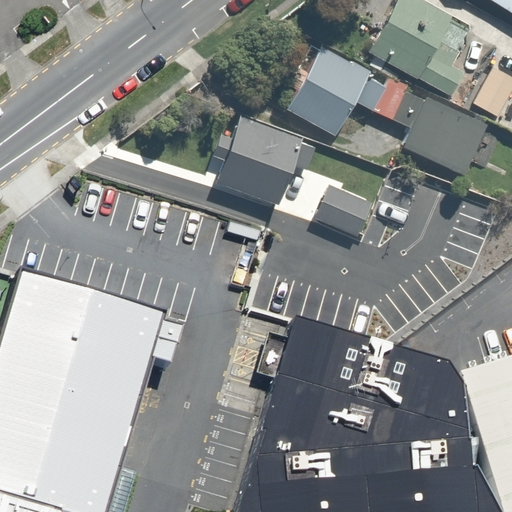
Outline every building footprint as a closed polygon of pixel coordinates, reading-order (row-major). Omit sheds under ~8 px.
[(464,24),(419,0),(392,0),(363,54),(448,101),(462,74),(443,64),(464,24)] [(511,0),(491,0),(511,12),(511,0)] [(425,98),(320,47),(289,112),(329,132),(346,96),(411,128),(412,126),(425,98)] [(511,91),(511,64),(486,53),(464,104),(500,119),(511,91)] [(425,98),(412,126),(401,151),(457,175),(465,158),(482,165),(497,130),(425,98)] [(306,174),(313,153),(234,125),(214,181),(277,203),(289,168),(306,174)] [(370,204),(325,186),(310,221),(355,240),(370,204)] [(181,208),(137,194),(126,230),(170,244),(181,208)] [(301,258),(284,311),(388,339),(511,249),(511,237),(494,213),(481,223),(466,203),(367,275),(301,258)] [(0,511),(112,511),(153,369),(169,374),(175,354),(178,355),(183,335),(181,335),(183,327),(167,323),(168,321),(19,280),(0,345),(0,511)] [(493,511),(477,479),(465,398),(450,375),(384,356),(296,330),(290,348),(268,342),(258,381),(278,388),(243,511),(493,511)] [(511,511),(511,368),(462,384),(501,511),(511,511)]
